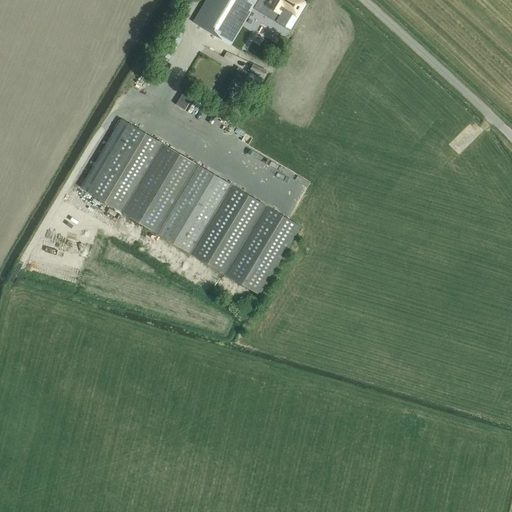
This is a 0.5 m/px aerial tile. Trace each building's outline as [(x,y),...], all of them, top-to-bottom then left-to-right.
[(205,0),(192,22),(230,44),(256,0),(205,0)] [(296,4),(297,1),(297,0),(269,0),(266,5),(281,14),(287,4),(290,5),(293,5),(296,4)] [(158,52),(169,60),(170,60),(183,39),(178,36),(182,30),(174,25),(158,52)] [(203,45),(200,51),(226,61),(230,50),(224,47),(223,52),(203,45)] [(230,100),(237,88),(240,89),(246,79),(231,71),(217,93),(230,100)] [(250,73),(246,79),(259,87),(263,80),(250,73)] [(189,107),(194,95),(179,88),(173,99),(189,107)] [(219,124),(225,114),(220,111),(213,121),(219,124)] [(88,192),(125,214),(259,295),(301,226),(232,185),(129,123),(88,192)] [(259,164),(256,168),(268,177),(271,173),(259,164)] [(66,239),(67,235),(53,231),(52,236),(66,239)] [(74,247),(87,248),(88,240),(75,238),(74,247)] [(11,296),(19,299),(23,288),(15,286),(11,296)] [(10,338),(22,339),(22,328),(10,328),(10,338)]
